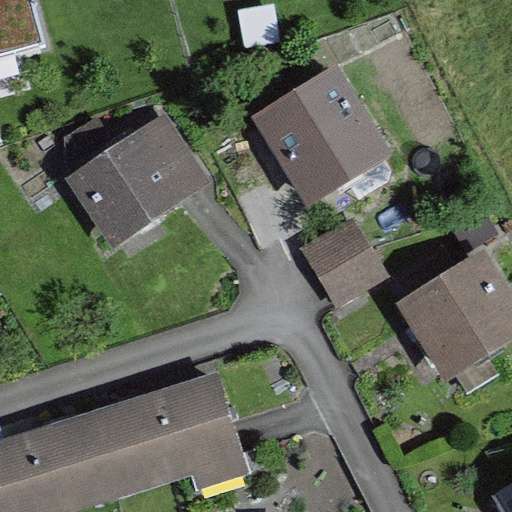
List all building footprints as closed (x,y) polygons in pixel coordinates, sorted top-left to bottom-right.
[(35,0),(0,0),(0,37),(43,26),(35,0)] [(322,75),(240,125),(295,214),(377,164),(322,75)] [(156,126),(64,182),(104,249),(197,192),(156,126)] [(298,261),(312,286),(364,258),(350,232),(298,261)] [(378,282),(364,258),(312,286),(325,310),(378,282)] [(467,261),(390,307),(431,375),(508,329),(467,261)] [(219,389),(90,429),(116,511),(150,511),(248,482),(219,389)] [(0,511),(116,511),(90,429),(0,456),(0,511)] [(511,511),(511,482),(486,498),(494,511),(511,511)]
